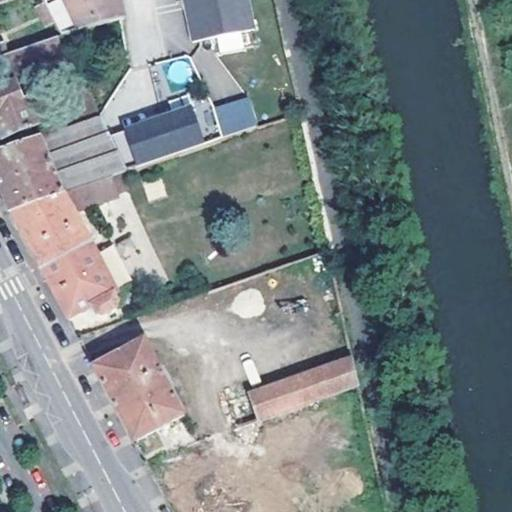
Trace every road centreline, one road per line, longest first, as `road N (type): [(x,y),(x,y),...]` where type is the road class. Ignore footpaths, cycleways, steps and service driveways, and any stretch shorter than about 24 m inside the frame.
road 1 (secondary): [(122,511),(0,269)]
road 2 (track): [(474,0),(511,177)]
